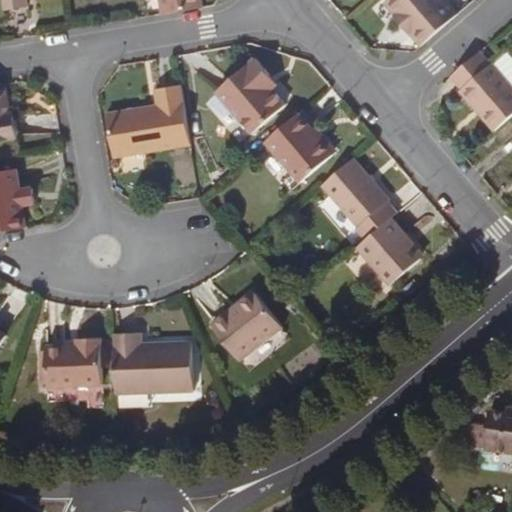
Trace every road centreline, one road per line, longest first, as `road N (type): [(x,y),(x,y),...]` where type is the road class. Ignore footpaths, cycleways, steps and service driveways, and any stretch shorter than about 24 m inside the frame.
road 1 (tertiary): [(495,300),(315,451),(197,511)]
road 2 (residential): [(281,4),(208,28),(68,52)]
road 3 (residential): [(511,267),(378,110)]
road 4 (residential): [(68,52),(99,253)]
road 5 (residential): [(378,110),(503,0)]
road 6 (residential): [(378,110),(281,4)]
